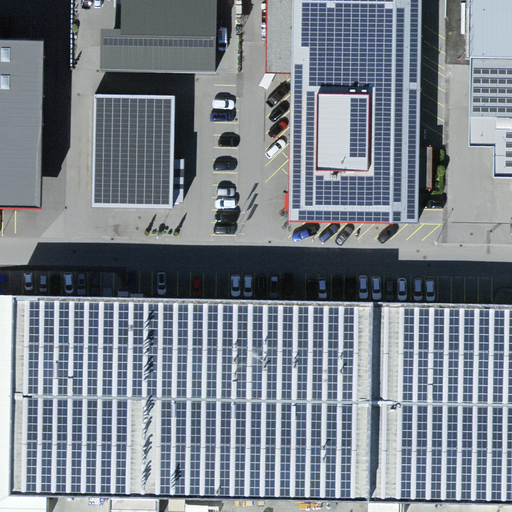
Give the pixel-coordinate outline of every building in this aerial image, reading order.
[(211,0),(123,0),(123,32),(105,32),(104,66),(210,68),(211,0)] [(422,0),(265,0),(264,75),(290,76),(286,223),(417,227),(422,0)] [(40,41),(0,40),(0,207),(37,208),(40,41)] [(511,58),(470,58),(468,147),(493,148),(492,179),(511,179),(511,58)] [(174,97),(94,95),(91,208),(172,210),(174,97)] [(511,305),(0,296),(0,511),(158,511),(159,499),(511,507),(511,305)]
